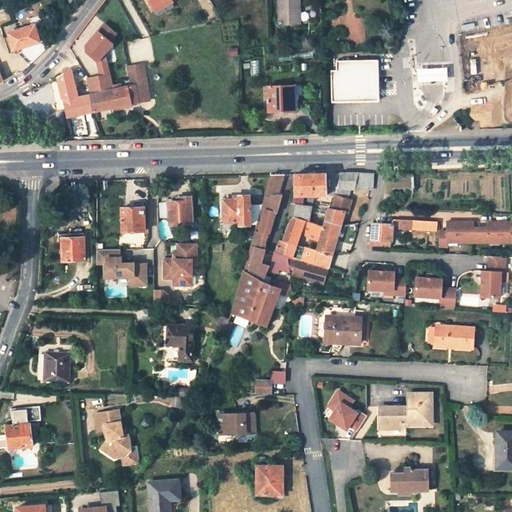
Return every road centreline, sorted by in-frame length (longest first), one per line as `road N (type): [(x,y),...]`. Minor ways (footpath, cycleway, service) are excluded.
road 1 (secondary): [(511,148),(30,161)]
road 2 (residential): [(319,511),(297,367),(463,376)]
road 3 (residential): [(0,361),(25,288),(30,161)]
road 4 (residential): [(0,95),(29,82),(96,0)]
